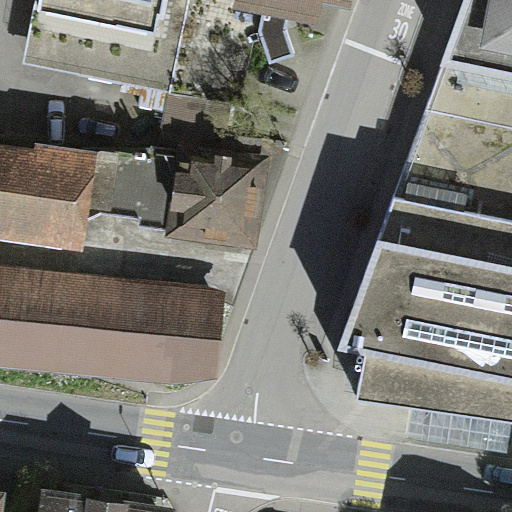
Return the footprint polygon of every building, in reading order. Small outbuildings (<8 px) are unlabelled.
[(176,63),(188,0),(35,0),(29,34),(176,63)] [(170,90),(230,99),(240,101),(253,40),(262,37),(270,61),(294,53),(286,27),(289,10),(317,15),(320,0),(188,0),(176,63),(170,90)] [(511,0),(464,0),(341,341),(366,346),(356,394),(511,417),(511,0)] [(186,149),(221,154),(224,133),(230,99),(170,90),(158,146),(186,149)] [(261,139),(224,133),(221,154),(257,159),(261,139)] [(143,216),(142,223),(175,227),(175,230),(249,239),(260,160),(257,159),(221,154),(186,149),(185,153),(153,148),(152,151),(36,145),(35,150),(0,144),(0,226),(75,237),(79,205),(143,216)] [(0,353),(207,374),(214,298),(0,277),(0,353)] [(48,511),(139,511),(51,499),(48,511)]
